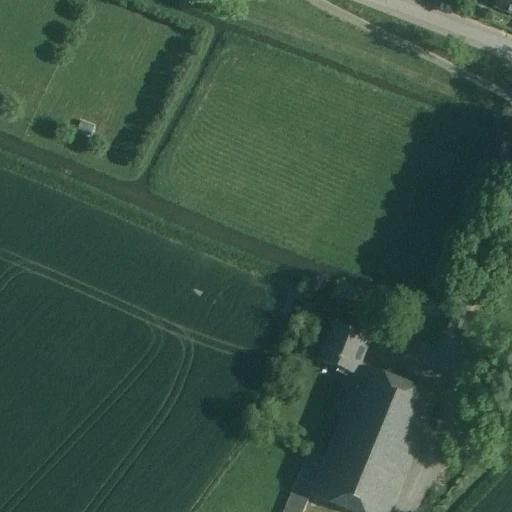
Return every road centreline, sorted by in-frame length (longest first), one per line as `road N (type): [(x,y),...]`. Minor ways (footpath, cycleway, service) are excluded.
road 1 (track): [(219,0),(455,97)]
road 2 (tertiary): [(511,52),(376,0)]
